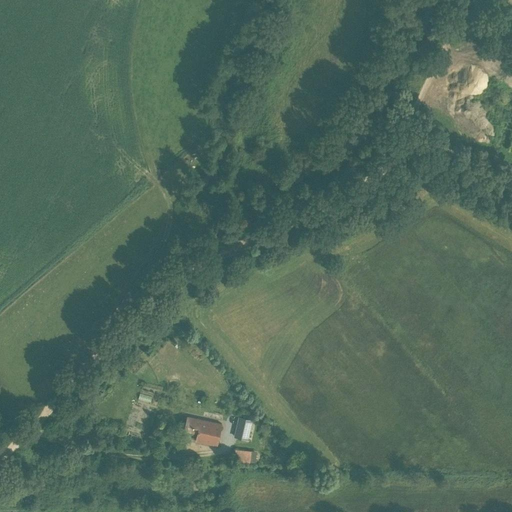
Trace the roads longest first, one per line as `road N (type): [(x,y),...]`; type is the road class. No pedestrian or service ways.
road 1 (track): [(22,432),(125,320),(185,270),(381,170),(462,0)]
road 2 (track): [(31,424),(67,444),(118,456),(206,459),(228,443)]
road 3 (track): [(166,235),(87,360)]
